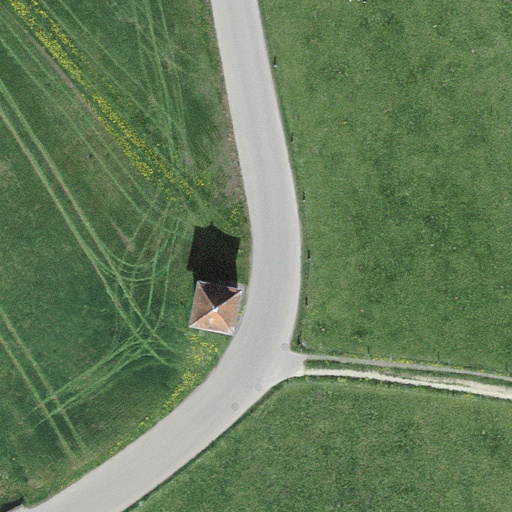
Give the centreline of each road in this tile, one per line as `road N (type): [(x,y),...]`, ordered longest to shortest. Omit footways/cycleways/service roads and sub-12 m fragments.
road 1 (unclassified): [(70,511),(258,357),(278,251),(239,0)]
road 2 (track): [(258,357),(511,391)]
